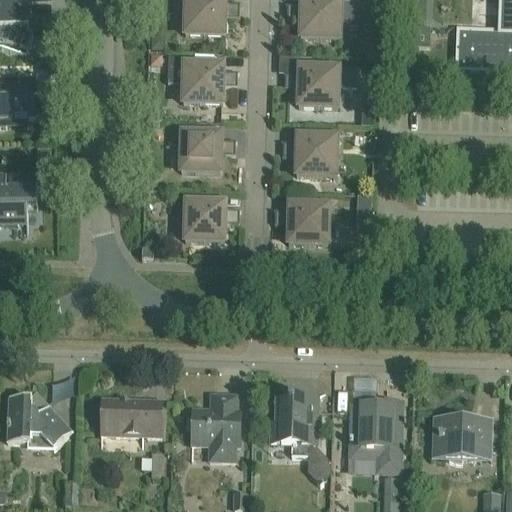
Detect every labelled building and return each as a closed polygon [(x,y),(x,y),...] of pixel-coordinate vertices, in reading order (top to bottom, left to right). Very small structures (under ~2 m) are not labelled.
[(186,0),(185,39),(224,40),(225,22),(239,22),(240,9),(241,9),(241,7),(215,7),(215,1),(189,0),(186,0)] [(511,0),(504,0),(503,34),(457,32),(455,74),(511,76),(511,0)] [(0,1),(0,52),(27,61),(33,41),(27,39),(29,34),(28,1),(0,1)] [(286,10),(287,10),(287,23),(301,24),(301,43),(340,44),(341,23),(358,23),(359,6),(341,5),(312,4),(312,10),(286,9),(286,10)] [(414,50),(430,51),(430,31),(414,30),(414,50)] [(185,62),(169,61),(168,88),(184,88),(183,108),(222,109),(223,90),(237,91),(238,77),(239,77),(239,76),(213,75),(213,69),(185,69),(185,62)] [(0,130),(7,131),(6,123),(35,122),(34,82),(8,83),(7,70),(0,70),(0,130)] [(284,79),(285,79),(285,92),(299,93),(299,111),(338,112),(338,92),(356,92),(357,75),(339,74),(339,73),(310,72),(310,78),(284,78),(284,79)] [(352,114),(352,126),(366,127),(367,114),(352,114)] [(211,144),(211,138),(182,138),(181,176),(220,178),(221,159),(235,159),(236,146),(237,146),(237,145),(211,144)] [(297,180),(336,181),(337,142),(308,141),(308,147),(282,146),(282,148),(283,148),(283,161),(297,161),(297,180)] [(0,229),(27,229),(27,239),(28,239),(28,212),(38,212),(37,189),(36,189),(36,190),(7,191),(6,176),(0,176),(0,229)] [(359,206),(359,214),(368,214),(368,206),(359,206)] [(185,246),(224,247),(225,228),(239,229),(240,215),(241,215),(241,214),(215,213),(215,207),(186,207),(185,246)] [(274,216),(275,216),(275,230),(289,230),(289,249),(328,250),(329,211),(300,210),(300,216),(274,215),(274,216)] [(371,399),(371,381),(347,381),(347,398),(371,399)] [(192,450),(210,450),(210,466),(236,466),(236,451),(240,451),(241,415),(237,415),(238,400),(212,399),(211,414),(193,414),(192,450)] [(8,433),(7,447),(31,448),(31,444),(45,444),(54,455),(69,441),(62,434),(66,430),(49,411),(46,413),(39,406),(39,403),(9,401),(8,427),(7,427),(7,433),(8,433)] [(292,461),(308,462),(308,452),(316,445),(317,402),(299,402),(299,405),(278,404),(277,427),(272,427),(271,449),(292,450),(292,461)] [(102,440),(162,442),(163,406),(103,404),(102,440)] [(379,476),(399,477),(401,405),(385,404),(385,411),(353,410),(352,443),(350,443),(350,453),(352,453),(352,457),(368,457),(368,462),(379,462),(379,476)] [(456,420),(454,421),(450,422),(433,422),(432,464),(448,464),(449,465),(455,468),(462,469),(463,465),(492,465),(493,423),(476,423),(473,421),(471,420),(467,419),(465,419),(462,419),(460,419),(456,420)] [(378,481),(377,511),(395,511),(396,481),(378,481)] [(65,511),(78,511),(78,487),(66,487),(65,511)] [(234,511),(246,511),(247,499),(235,499),(234,511)]
